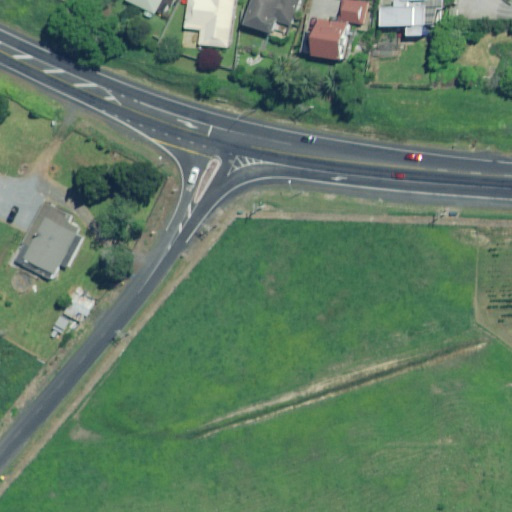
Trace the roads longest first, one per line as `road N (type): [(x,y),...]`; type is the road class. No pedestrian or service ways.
road 1 (unclassified): [(194,204),(136,299),(0,460)]
road 2 (primary): [(0,51),(136,117),(222,140)]
road 3 (primary): [(295,155),(511,178)]
